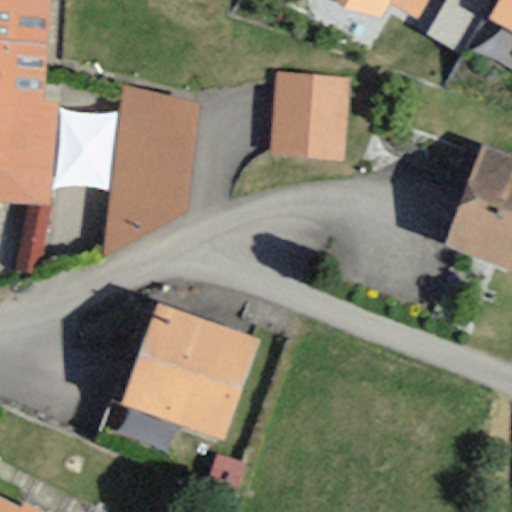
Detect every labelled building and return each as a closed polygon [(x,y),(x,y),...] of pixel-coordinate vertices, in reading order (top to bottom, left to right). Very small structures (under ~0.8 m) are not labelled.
[(44,0),(0,0),(0,200),(48,203),(55,101),(39,100),(44,0)] [(321,0),(319,4),(377,34),(393,4),(432,24),(444,0),(321,0)] [(511,0),(497,28),(511,35),(511,0)] [(341,71),(269,68),(265,152),(337,156),(341,71)] [(194,91),(120,84),(103,255),(182,213),(194,91)] [(511,152),(478,140),(439,242),(511,269),(511,152)] [(267,346),(164,311),(130,411),(232,446),(267,346)] [(43,511),(0,490),(0,511),(43,511)]
